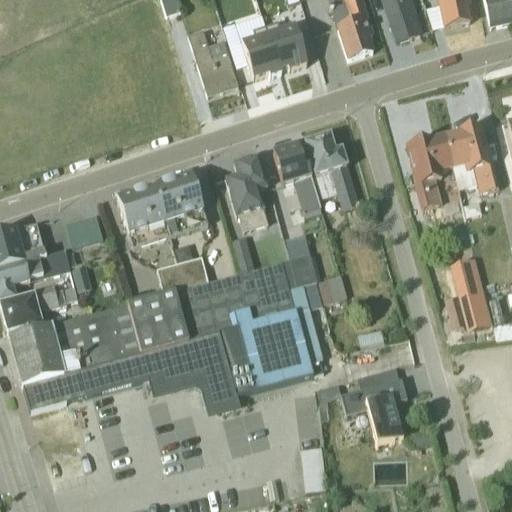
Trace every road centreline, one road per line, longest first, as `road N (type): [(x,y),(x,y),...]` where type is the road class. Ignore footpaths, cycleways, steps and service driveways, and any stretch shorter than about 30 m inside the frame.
road 1 (residential): [(358,95),(471,511)]
road 2 (residential): [(0,212),(358,95)]
road 3 (residential): [(358,95),(511,50)]
road 4 (unknown): [(138,410),(167,403),(199,415),(226,487)]
road 5 (unknown): [(111,511),(91,427),(138,410)]
